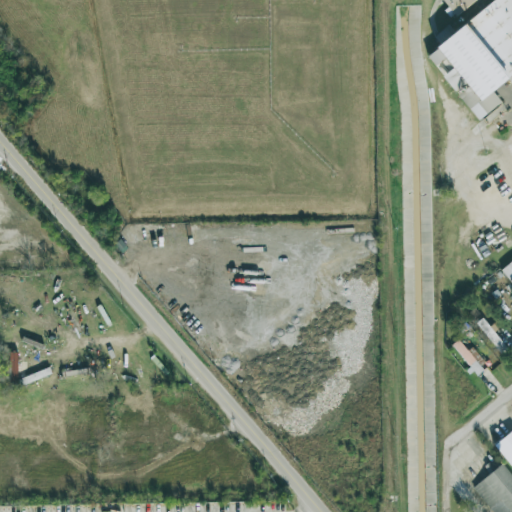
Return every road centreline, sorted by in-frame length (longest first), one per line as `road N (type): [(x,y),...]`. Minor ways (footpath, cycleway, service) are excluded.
road 1 (residential): [(0,141),(319,511)]
road 2 (residential): [(511,391),(448,443),(444,490)]
